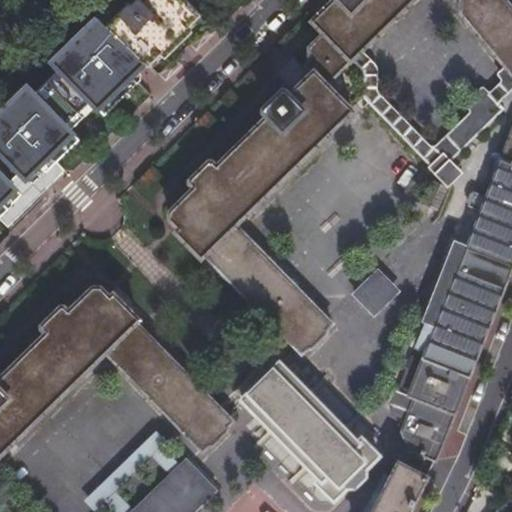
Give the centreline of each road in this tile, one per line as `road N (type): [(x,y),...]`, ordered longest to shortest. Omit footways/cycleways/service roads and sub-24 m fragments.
road 1 (residential): [(0,274),(282,0)]
road 2 (residential): [(511,344),(441,511)]
